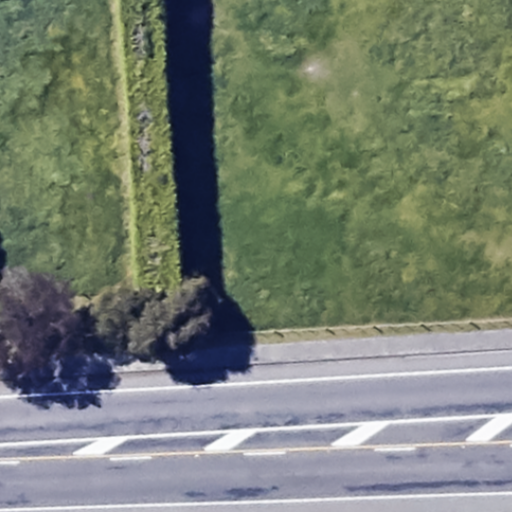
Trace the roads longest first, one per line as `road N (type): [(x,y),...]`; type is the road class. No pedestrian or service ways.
road 1 (trunk): [(255,433),(511,376)]
road 2 (trunk): [(511,450),(255,433)]
road 3 (trunk): [(0,446),(255,433)]
